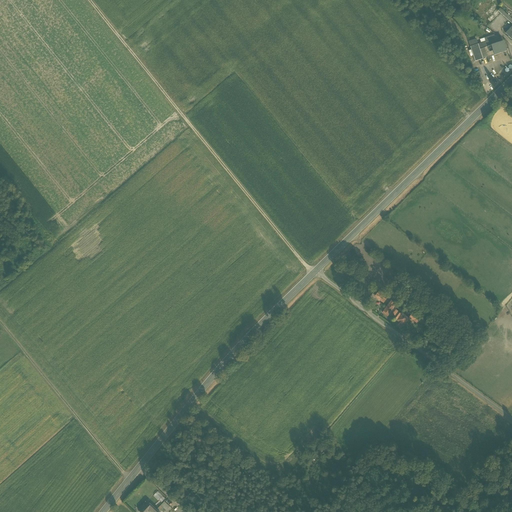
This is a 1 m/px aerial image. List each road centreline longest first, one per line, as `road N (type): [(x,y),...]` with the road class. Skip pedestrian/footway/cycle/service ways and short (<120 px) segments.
road 1 (track): [(314,271),(88,0)]
road 2 (secondary): [(103,511),(234,351),(314,271)]
road 3 (secondary): [(314,271),(511,79)]
road 4 (unclassified): [(511,419),(314,271)]
road 5 (track): [(129,478),(0,321)]
